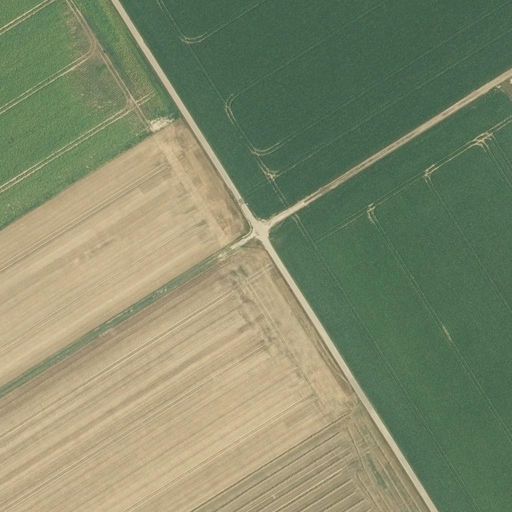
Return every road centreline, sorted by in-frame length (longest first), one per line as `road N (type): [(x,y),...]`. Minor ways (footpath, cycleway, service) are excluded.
road 1 (track): [(115,0),(435,511)]
road 2 (track): [(502,78),(0,395)]
